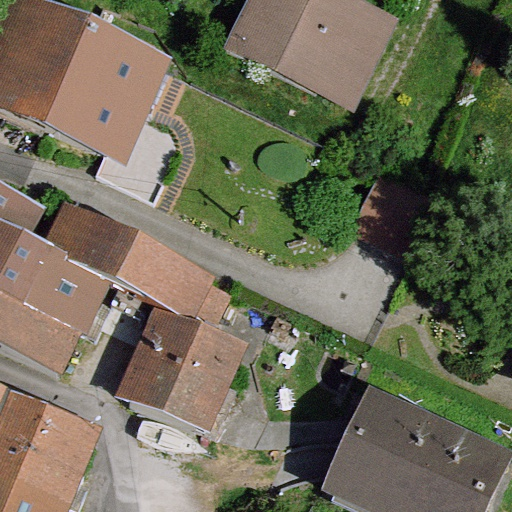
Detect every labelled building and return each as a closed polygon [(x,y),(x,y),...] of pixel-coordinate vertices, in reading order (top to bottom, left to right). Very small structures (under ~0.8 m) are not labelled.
[(248,0),(226,50),(360,111),(404,17),(366,0),(248,0)] [(34,17),(0,97),(0,112),(108,159),(148,65),(34,17)] [(361,234),(400,247),(420,186),(382,173),(361,234)] [(64,222),(0,192),(0,297),(23,308),(48,254),(64,222)] [(312,490),(359,511),(481,511),(509,452),(361,384),(312,490)] [(0,425),(11,399),(0,394),(0,425)] [(0,425),(0,479),(28,489),(57,416),(11,399),(0,425)] [(97,432),(57,416),(28,489),(68,505),(97,432)] [(0,479),(0,511),(79,511),(80,509),(68,505),(28,489),(0,479)]
